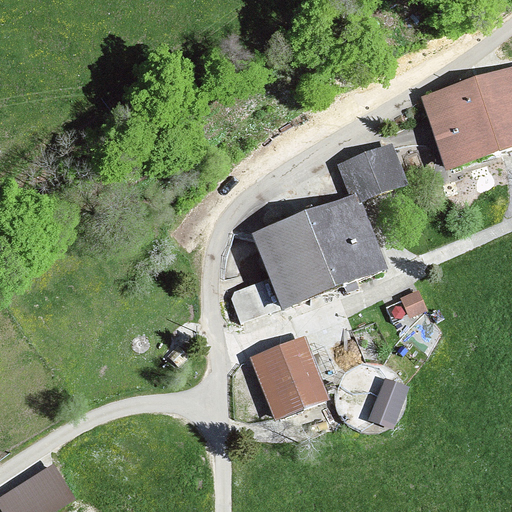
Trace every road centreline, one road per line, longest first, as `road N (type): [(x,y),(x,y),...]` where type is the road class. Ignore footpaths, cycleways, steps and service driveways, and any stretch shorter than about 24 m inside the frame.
road 1 (track): [(221,511),(212,249),(232,216),(288,172),(511,23)]
road 2 (track): [(213,401),(117,408),(0,485)]
